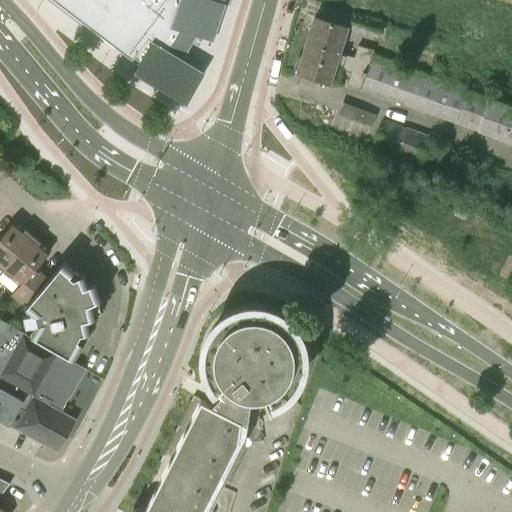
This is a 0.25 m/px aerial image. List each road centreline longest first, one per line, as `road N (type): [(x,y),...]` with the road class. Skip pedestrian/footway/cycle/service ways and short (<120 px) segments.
road 1 (primary): [(511,373),(312,237),(207,178)]
road 2 (primary): [(210,225),(511,402)]
road 3 (primary): [(207,178),(114,120),(0,8)]
road 4 (primary): [(0,48),(94,156),(179,207)]
road 5 (tertiary): [(77,507),(115,439),(163,307)]
road 6 (tertiary): [(207,178),(266,0)]
